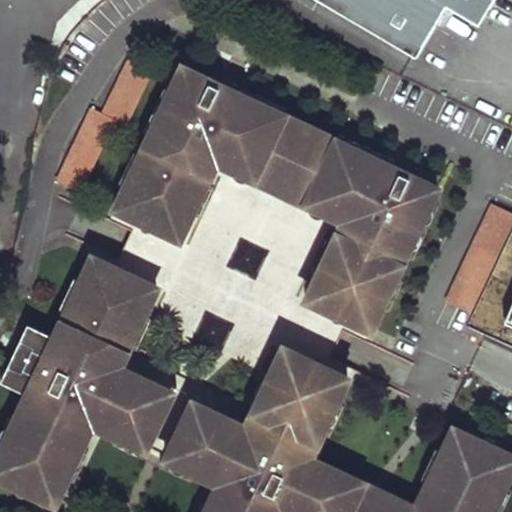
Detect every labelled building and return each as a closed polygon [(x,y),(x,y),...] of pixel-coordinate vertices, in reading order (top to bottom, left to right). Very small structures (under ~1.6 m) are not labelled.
[(511,0),(313,0),(414,60),(444,8),(478,27),(494,0),(511,0)] [(136,56),(108,112),(121,118),(130,123),(159,67),(136,56)] [(132,187),(121,211),(137,219),(177,238),(190,211),(198,214),(212,183),(216,175),(211,173),(217,161),(221,153),(236,160),(232,169),(243,174),(242,176),(244,182),(253,179),(259,182),(263,174),(314,199),(310,207),(315,209),(318,218),(328,216),(339,221),(342,213),(355,219),(352,227),(347,239),(341,236),(337,245),(322,276),(330,280),(318,306),(347,321),(372,334),(385,308),(400,279),(411,258),(438,204),(443,192),(414,177),(412,179),(404,175),(401,180),(386,173),(390,166),(341,142),(291,117),(239,91),(236,99),(223,93),(225,88),(216,84),(218,81),(189,67),(184,79),(157,135),(148,155),(132,187)] [(176,76),(149,131),(157,135),(184,79),(176,76)] [(226,85),(225,88),(223,93),(236,99),(239,91),(226,85)] [(294,110),(242,85),(239,91),(291,117),(294,110)] [(98,107),(60,184),(83,194),(121,118),(108,112),(98,107)] [(394,159),(344,135),(341,142),(390,166),(394,159)] [(124,183),(132,187),(148,155),(139,151),(124,183)] [(217,161),(232,169),(236,160),(221,153),(217,161)] [(405,173),(390,166),(386,173),(401,180),(404,175),(405,173)] [(259,182),(310,207),(314,199),(263,174),(259,182)] [(212,183),(198,214),(205,217),(219,186),(212,183)] [(444,206),(438,204),(411,258),(417,261),(444,206)] [(476,306),(511,229),(511,215),(494,208),(449,302),(472,314),(476,306)] [(198,214),(190,211),(177,238),(186,241),(198,214)] [(339,221),(352,227),(355,219),(342,213),(339,221)] [(511,229),(476,306),(511,321),(511,229)] [(241,235),(227,264),(252,276),(266,246),(241,235)] [(337,245),(330,242),(315,272),(322,276),(337,245)] [(1,449),(0,449),(0,475),(46,498),(59,472),(68,477),(84,444),(87,438),(80,434),(87,419),(94,423),(117,435),(124,421),(143,432),(151,414),(161,419),(174,392),(122,366),(115,363),(121,351),(128,354),(132,346),(148,314),(140,309),(153,283),(116,265),(96,255),(85,277),(69,309),(63,322),(71,326),(64,338),(56,334),(30,322),(3,378),(29,391),(36,395),(29,410),(22,406),(17,417),(1,449)] [(78,274),(63,306),(69,309),(85,277),(78,274)] [(330,280),(322,276),(310,302),(318,306),(330,280)] [(407,282),(400,279),(385,308),(393,313),(407,282)] [(161,287),(153,283),(140,309),(148,314),(161,287)] [(208,309),(193,338),(218,350),(233,320),(208,309)] [(148,314),(132,346),(139,348),(146,333),(155,316),(148,314)] [(63,322),(56,334),(64,338),(71,326),(63,322)] [(286,346),(273,373),(282,378),(295,350),(286,346)] [(203,459),(196,473),(220,483),(227,487),(219,502),(213,497),(210,504),(205,511),(278,511),(279,511),(493,511),(507,485),(499,481),(511,454),(495,446),(498,441),(496,435),(487,431),(482,433),(479,439),(455,427),(444,450),(429,482),(424,493),(430,497),(424,509),(417,506),(391,493),(382,508),(331,484),(339,469),(313,456),(306,454),(312,440),(319,444),(325,432),(341,401),(352,377),(326,365),(295,350),(282,378),(273,373),(257,404),(254,413),(261,416),(254,430),(247,426),(195,401),(182,428),(192,432),(184,449),(203,459)] [(121,351),(115,363),(122,366),(128,354),(121,351)] [(258,386),(251,401),(257,404),(273,373),(266,370),(258,386)] [(29,391),(22,406),(29,410),(36,395),(29,391)] [(341,401),(325,432),(331,435),(346,404),(341,401)] [(254,413),(247,426),(254,430),(261,416),(254,413)] [(10,414),(0,434),(0,448),(1,449),(17,417),(10,414)] [(117,435),(114,441),(142,455),(161,419),(151,414),(143,432),(124,421),(117,435)] [(87,419),(80,434),(87,438),(94,423),(87,419)] [(182,428),(164,465),(192,479),(196,473),(203,459),(184,449),(192,432),(182,428)] [(312,440),(306,454),(313,456),(319,444),(312,440)] [(84,444),(68,477),(76,480),(91,448),(84,444)] [(437,447),(422,479),(429,482),(444,450),(437,447)] [(511,454),(499,481),(507,485),(511,473),(511,454)] [(339,469),(331,484),(382,508),(391,493),(339,469)] [(59,472),(46,498),(55,503),(68,477),(59,472)] [(220,483),(213,497),(219,502),(227,487),(220,483)] [(511,487),(507,485),(493,511),(501,511),(511,489),(511,487)] [(424,493),(417,506),(424,509),(430,497),(424,493)] [(202,501),(197,511),(205,511),(210,504),(202,501)]
